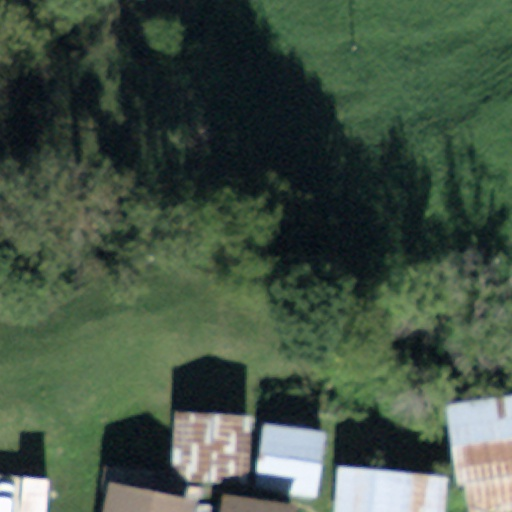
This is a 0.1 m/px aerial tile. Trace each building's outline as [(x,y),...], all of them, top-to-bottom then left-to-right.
[(511,404),(451,412),(460,472),(466,471),(473,511),(477,511),(511,505),(511,404)] [(235,475),(238,423),(185,419),(182,472),(235,475)] [(319,437),(267,430),(259,482),(311,489),(319,437)] [(0,511),(44,511),(47,480),(0,475),(0,511)] [(399,481),(346,475),(342,511),(437,511),(440,483),(401,478),(399,481)] [(183,511),(185,505),(117,490),(111,511),(183,511)] [(290,511),(230,501),(227,511),(290,511)]
